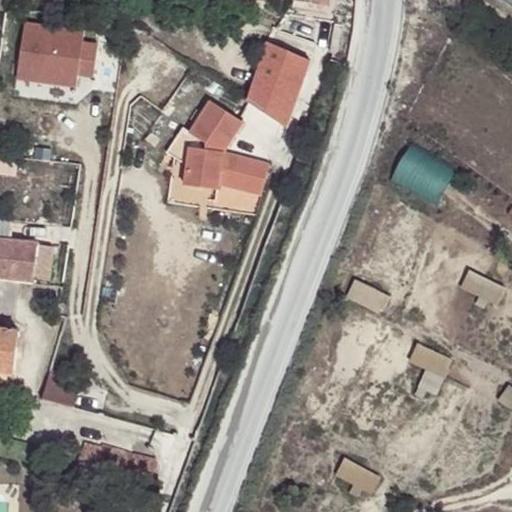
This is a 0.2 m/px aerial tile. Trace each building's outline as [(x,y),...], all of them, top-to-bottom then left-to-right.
[(333,0),(299,0),(297,9),(328,19),(333,0)] [(247,109),(288,136),(313,68),(265,52),(247,109)] [(37,133),(60,137),(65,112),(41,108),(37,133)] [(210,108),(191,138),(211,151),(210,158),(191,154),(185,192),(220,197),(221,191),(260,202),(268,172),(224,160),(244,130),(210,108)] [(389,181),(436,205),(454,169),(407,145),(389,181)] [(34,252),(0,248),(0,287),(32,292),(33,256),(34,252)] [(33,256),(32,292),(53,293),(55,258),(33,256)] [(497,303),(506,285),(469,268),(460,286),(497,303)] [(0,377),(14,379),(19,337),(0,335),(0,377)] [(428,369),(421,386),(437,393),(453,356),(417,341),(408,361),(428,369)] [(79,383),(48,376),(40,404),(70,413),(79,383)] [(40,434),(37,444),(130,467),(132,456),(102,448),(100,451),(40,434)] [(14,455),(26,458),(29,447),(16,443),(14,455)] [(344,456),(335,475),(372,493),(381,474),(344,456)]
